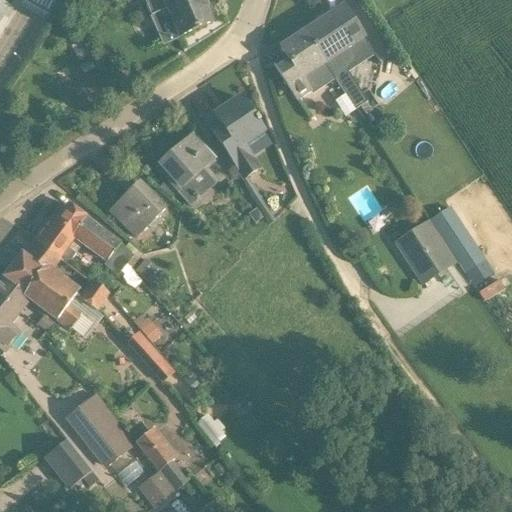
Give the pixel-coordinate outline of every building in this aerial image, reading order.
[(211,25),(200,0),(142,0),(150,19),(160,14),(162,19),(168,17),(171,25),(160,29),(167,44),(178,39),(178,40),(211,25)] [(331,19),(330,17),(302,35),(331,78),(335,83),(336,82),(355,111),(368,102),(346,70),(356,64),(357,48),(365,43),(344,11),(331,19)] [(302,35),(280,50),(288,63),(276,72),(299,107),(335,83),(331,78),(302,35)] [(214,118),(228,139),(219,145),(243,181),(259,170),(244,148),(264,136),(255,123),(240,100),(214,118)] [(159,167),(192,203),(193,202),(195,203),(210,190),(209,188),(213,184),(202,171),(213,161),(192,138),(159,167)] [(137,241),(148,230),(152,233),(159,226),(155,222),(165,212),(138,185),(125,198),(129,202),(113,218),(137,241)] [(52,221),(23,259),(43,274),(55,260),(66,268),(75,256),(66,250),(74,240),(71,237),(85,220),(68,208),(56,224),(52,221)] [(464,275),(484,262),(450,211),(430,224),(457,264),(464,275)] [(126,251),(85,220),(71,237),(74,240),(106,263),(103,268),(117,278),(133,258),(126,251)] [(421,289),(457,264),(430,224),(429,222),(393,246),(421,289)] [(2,280),(20,294),(16,300),(24,307),(26,305),(22,301),(25,298),(56,322),(71,333),(82,319),(71,310),(78,301),(43,274),(23,259),(20,256),(2,280)] [(151,287),(161,274),(144,261),(134,273),(151,287)] [(2,280),(0,283),(0,353),(2,355),(19,334),(9,326),(24,307),(16,300),(20,294),(2,280)] [(500,283),(481,296),(487,304),(506,292),(500,283)] [(92,285),(80,302),(96,314),(109,297),(92,285)] [(142,334),(153,344),(161,336),(151,325),(142,334)] [(174,376),(138,335),(126,347),(161,387),(174,376)] [(95,398),(87,405),(66,421),(103,468),(132,445),(95,398)] [(213,446),(224,437),(207,416),(195,426),(213,446)] [(151,434),(135,447),(156,475),(173,462),(151,434)] [(90,474),(65,443),(42,460),(67,492),(90,474)] [(153,510),(172,494),(156,476),(138,491),(153,510)] [(386,511),(377,500),(362,511),(386,511)]
